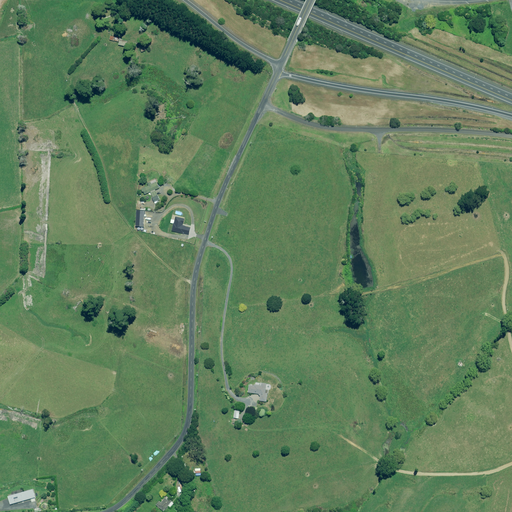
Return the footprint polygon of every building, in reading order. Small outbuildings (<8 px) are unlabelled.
[(120,39),(121,38),(111,36),(110,40),(119,42),(119,45),(126,47),(128,41),(120,39)] [(147,182),(148,186),(141,189),(143,192),(144,191),(145,194),(159,188),(157,182),(155,178),(147,182)] [(159,200),(155,191),(151,193),(153,197),(152,197),(154,202),(159,200)] [(267,384),(262,383),(261,385),(254,384),(254,386),(249,385),(248,392),(258,394),(260,396),(260,401),(266,402),(268,393),(269,390),(266,389),(267,384)] [(12,492),(13,495),(8,497),(10,504),(31,499),(32,502),(36,501),(35,497),(33,489),(24,492),(23,489),(12,492)] [(169,498),(166,496),(161,502),(159,501),(156,505),(163,511),(168,505),(171,507),(174,503),(169,499),(169,498)]
